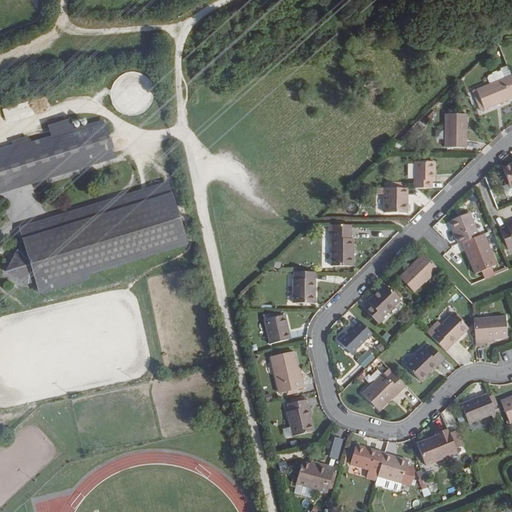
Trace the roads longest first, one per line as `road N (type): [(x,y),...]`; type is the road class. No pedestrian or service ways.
road 1 (residential): [(511,139),(327,317),(317,340),(334,408),(387,431),(410,426),(470,372),(511,370)]
road 2 (track): [(228,0),(190,22),(178,43),(183,130),(274,511)]
road 3 (track): [(183,130),(136,141),(114,118),(74,108),(0,130)]
road 4 (track): [(178,43),(162,29),(74,30),(64,21),(63,0)]
